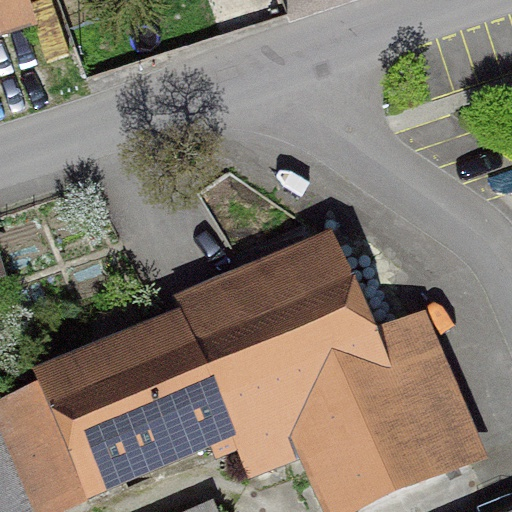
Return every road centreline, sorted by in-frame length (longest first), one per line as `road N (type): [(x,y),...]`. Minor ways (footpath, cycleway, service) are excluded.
road 1 (residential): [(248,66),(468,223),(511,277)]
road 2 (residential): [(0,148),(248,66)]
road 3 (residential): [(248,66),(450,0)]
